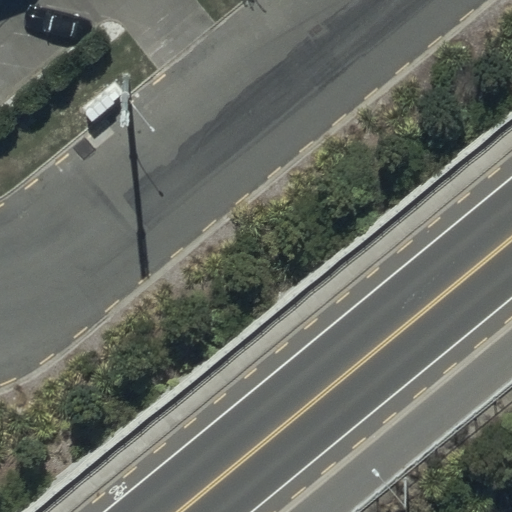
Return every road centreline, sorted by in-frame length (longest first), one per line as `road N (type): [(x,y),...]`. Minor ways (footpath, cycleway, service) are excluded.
road 1 (unclassified): [(0,298),(366,0)]
road 2 (secondary): [(182,511),(511,240)]
